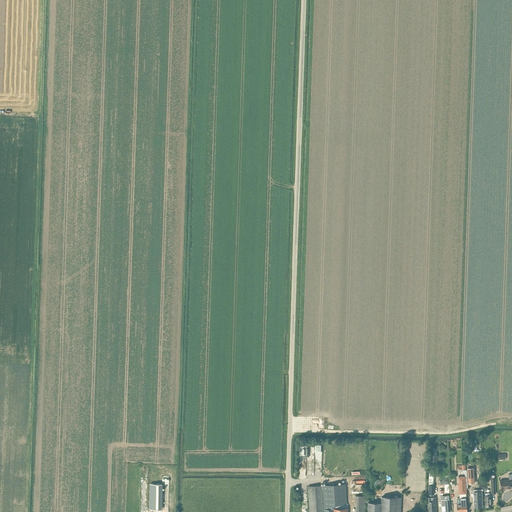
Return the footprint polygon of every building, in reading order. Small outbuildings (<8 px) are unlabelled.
[(315,475),(315,448),(306,448),(306,475),(315,475)] [(465,476),(459,476),(459,491),(466,490),(466,488),(468,488),(467,476),(467,473),(467,470),(466,470),(466,464),(462,464),(462,467),(462,469),(462,470),(462,472),(465,472),(465,474),(465,476)] [(509,480),(500,480),(501,489),(511,488),(511,482),(511,481),(511,473),(509,474),(509,480)] [(150,484),(149,509),(161,509),(162,484),(150,484)] [(347,511),(347,508),(346,508),(345,484),(323,485),(324,511),(347,511)] [(324,511),(323,485),(308,486),(309,511),(324,511)] [(460,498),(457,498),(457,504),(457,506),(458,511),(467,511),(467,506),(466,500),(466,494),(466,490),(459,491),(460,498)] [(474,492),(474,502),(474,507),(482,507),(481,491),(474,492)] [(447,499),(441,500),(442,506),(445,506),(445,511),(448,511),(451,511),(450,505),(450,499),(449,499),(449,495),(447,495),(447,499)] [(356,496),(355,511),(365,511),(366,496),(356,496)] [(400,511),(401,498),(382,497),(382,503),(368,503),(367,511),(400,511)] [(436,497),(428,497),(428,502),(428,511),(436,511),(436,502),(436,499),(436,497)]
